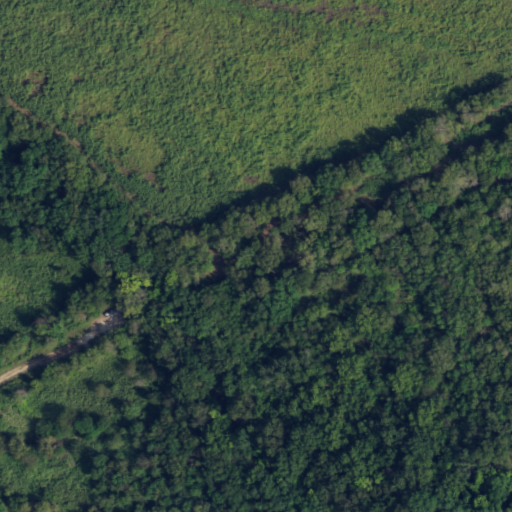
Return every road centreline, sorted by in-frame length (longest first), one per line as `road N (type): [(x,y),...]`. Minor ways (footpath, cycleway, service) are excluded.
road 1 (residential): [(511,417),(485,406),(269,385),(227,313),(215,260)]
road 2 (residential): [(215,260),(511,99)]
road 3 (residential): [(0,377),(215,260)]
